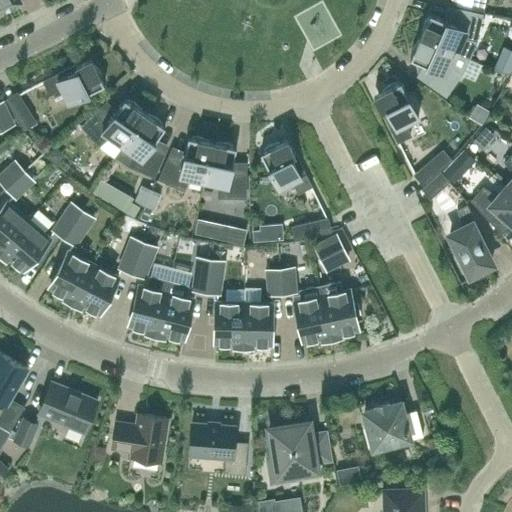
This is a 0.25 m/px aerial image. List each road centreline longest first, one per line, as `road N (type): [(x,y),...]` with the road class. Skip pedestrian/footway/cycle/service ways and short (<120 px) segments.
road 1 (residential): [(450,337),(379,362),(277,382),(147,371),(63,343),(0,303)]
road 2 (residential): [(450,337),(311,108)]
road 3 (residential): [(311,108),(250,120),(179,105),(102,21)]
road 4 (residential): [(311,108),(365,74),(411,0)]
road 5 (residential): [(511,450),(450,337)]
